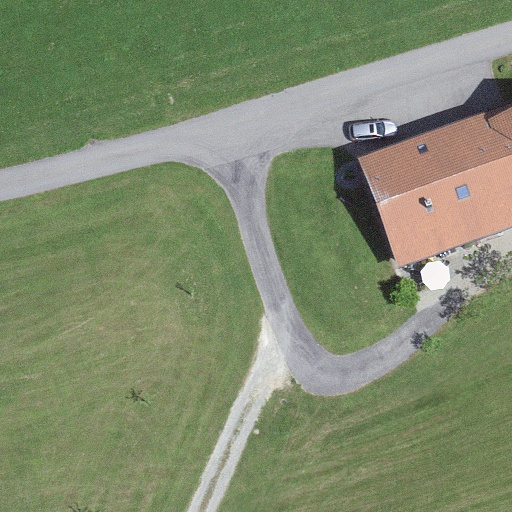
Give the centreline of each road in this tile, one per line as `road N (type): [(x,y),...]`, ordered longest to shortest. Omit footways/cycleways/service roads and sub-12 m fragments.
road 1 (unclassified): [(0,189),(511,38)]
road 2 (track): [(288,333),(208,511)]
